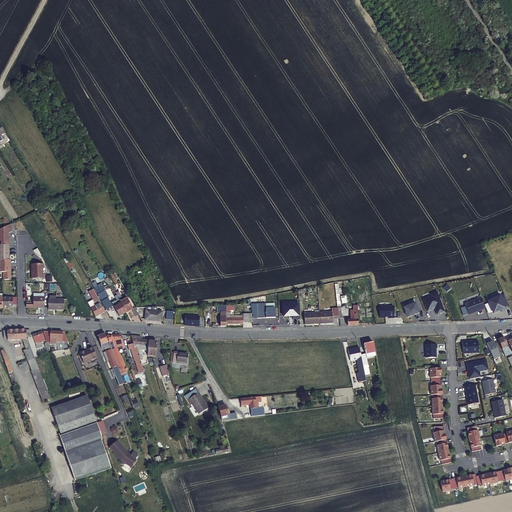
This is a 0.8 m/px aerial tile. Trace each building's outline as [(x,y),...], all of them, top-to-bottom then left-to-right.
[(0,244),(9,244),(8,232),(12,229),(11,223),(6,226),(5,226),(0,228),(0,244)] [(0,244),(0,259),(9,259),(9,254),(8,254),(8,252),(10,252),(9,244),(0,244)] [(4,280),(12,280),(11,274),(10,274),(10,268),(11,268),(11,259),(9,259),(0,259),(0,271),(4,272),(4,280)] [(33,273),(31,273),(31,279),(42,279),(42,278),(42,271),(42,264),(32,265),(33,273)] [(299,289),(299,297),(303,297),(304,293),(308,293),(308,287),(299,289)] [(95,305),(101,303),(93,289),(89,292),(93,300),(94,303),(95,305)] [(431,295),(431,296),(423,299),(427,311),(434,308),(437,314),(444,312),(437,292),(431,295)] [(500,310),(509,306),(503,294),(499,296),(497,293),(492,296),(493,298),(487,301),(492,312),(500,309),(500,310)] [(132,310),(133,309),(126,296),(122,298),(120,294),(117,295),(127,312),(132,310)] [(127,312),(117,295),(115,297),(117,301),(112,304),(119,316),(127,312)] [(12,306),(12,304),(17,304),(17,297),(2,297),(2,308),(8,308),(8,306),(12,306)] [(44,307),(44,297),(33,297),(33,303),(33,307),(44,307)] [(48,298),(48,308),(64,308),(63,298),(48,298)] [(468,315),(484,308),(480,298),(464,304),(468,315)] [(105,311),(101,303),(95,305),(91,308),(95,316),(105,311)] [(415,303),(403,307),(407,317),(411,316),(411,315),(414,314),(415,314),(419,313),(415,303)] [(394,305),(380,305),(380,316),(388,316),(388,317),(394,317),(394,305)] [(226,306),(217,306),(217,312),(220,313),(220,326),(226,326),(226,324),(226,316),(226,306)] [(357,311),(357,306),(355,306),(353,306),(353,319),(346,320),(347,326),(358,325),(358,323),(357,317),(357,311)] [(337,308),(336,307),(330,308),(330,311),(318,312),(319,322),(331,321),(331,318),(338,317),(337,308)] [(341,310),(347,310),(347,307),(337,308),(338,317),(342,317),(341,310)] [(162,312),(146,311),(145,320),(162,321),(162,312)] [(303,312),(304,323),(319,322),(318,312),(318,311),(303,312)] [(244,316),(244,322),(253,323),(253,314),(242,314),(242,316),(244,316)] [(184,325),(198,325),(198,315),(184,315),(184,325)] [(8,338),(8,340),(24,339),(26,339),(26,336),(26,330),(7,331),(8,338)] [(56,342),(67,342),(63,332),(43,331),(47,341),(48,343),(56,343),(56,342)] [(106,336),(104,333),(97,336),(101,348),(109,345),(106,336)] [(40,334),(31,336),(33,345),(43,342),(40,334)] [(117,367),(119,373),(124,371),(126,372),(127,370),(125,369),(119,353),(118,353),(116,348),(122,347),(123,349),(125,348),(122,340),(121,340),(120,340),(120,336),(111,336),(106,336),(109,345),(110,349),(117,366),(117,367)] [(134,356),(136,363),(141,361),(140,356),(137,347),(134,347),(134,345),(134,336),(131,336),(133,343),(128,345),(132,357),(134,356)] [(137,347),(140,347),(148,348),(149,341),(140,340),(141,337),(134,336),(134,345),(134,347),(137,347)] [(505,357),(511,354),(505,339),(504,337),(497,339),(505,357)] [(28,339),(26,339),(24,339),(24,341),(26,349),(24,350),(28,361),(35,358),(28,339)] [(155,357),(155,348),(156,342),(149,341),(148,348),(147,353),(147,356),(150,356),(155,357)] [(463,353),(479,353),(478,341),(462,341),(463,353)] [(500,356),(492,341),(486,343),(494,359),(500,356)] [(373,342),(363,344),(365,354),(366,354),(372,352),(373,354),(376,353),(373,342)] [(426,358),(436,357),(436,348),(437,348),(437,344),(425,345),(426,358)] [(89,361),(97,358),(92,347),(88,348),(88,350),(85,351),(85,350),(79,353),(83,363),(85,363),(86,363),(89,362),(89,361)] [(358,382),(366,381),(365,375),(362,364),(360,355),(359,348),(348,350),(350,361),(356,360),(359,373),(357,373),(358,382)] [(106,361),(109,360),(112,368),(117,366),(110,349),(103,352),(106,361)] [(4,352),(4,350),(1,351),(3,356),(8,372),(12,371),(5,352),(4,352)] [(188,354),(173,352),(173,362),(186,363),(188,354)] [(35,360),(35,358),(28,361),(39,391),(46,389),(35,360)] [(470,379),(480,377),(479,371),(488,369),(486,360),(466,364),(467,369),(468,369),(468,370),(469,371),(469,374),(470,379)] [(170,371),(168,365),(160,367),(162,374),(170,371)] [(113,369),(119,385),(120,385),(124,383),(119,373),(117,367),(113,369)] [(441,374),(441,368),(430,368),(430,378),(431,378),(431,382),(431,386),(431,395),(432,395),(433,399),(432,399),(432,407),(433,415),(433,418),(443,415),(443,406),(442,395),(442,389),(441,389),(441,381),(440,374),(441,374)] [(493,379),(482,381),(485,395),(496,393),(493,379)] [(475,384),(464,386),(468,404),(479,402),(475,384)] [(200,413),(209,408),(197,388),(186,395),(190,402),(192,401),(200,413)] [(39,391),(42,398),(49,396),(46,389),(39,391)] [(126,394),(121,397),(125,404),(130,402),(126,394)] [(95,421),(86,396),(50,409),(60,436),(58,436),(74,480),(80,478),(95,472),(111,467),(106,455),(100,438),(101,438),(95,422),(95,421)] [(262,407),(260,396),(240,399),(241,405),(246,405),(246,404),(250,403),(251,409),(256,408),(262,407)] [(502,399),(491,402),(493,408),(494,410),(493,410),(495,418),(506,416),(502,399)] [(237,418),(235,413),(228,415),(227,413),(229,413),(228,410),(226,410),(225,405),(217,407),(221,421),(237,418)] [(467,428),(469,440),(472,452),(481,450),(480,446),(481,446),(479,438),(478,430),(477,430),(476,426),(467,428)] [(443,431),(443,427),(434,427),(434,433),(433,433),(435,442),(437,442),(437,445),(438,453),(440,461),(441,461),(442,465),(451,463),(448,451),(446,440),(445,434),(444,435),(443,431)] [(503,434),(496,435),(499,446),(501,445),(508,443),(511,442),(511,430),(506,432),(506,434),(503,434)] [(131,467),(136,460),(136,458),(138,455),(133,451),(131,455),(127,452),(117,441),(109,447),(118,457),(119,459),(121,461),(122,462),(124,464),(125,463),(131,467)] [(510,480),(507,470),(476,477),(475,474),(440,482),(442,492),(450,490),(450,489),(454,489),(458,488),(458,489),(466,487),(473,485),(473,484),(477,484),(478,486),(482,485),(482,486),(490,484),(497,483),(497,482),(501,481),(505,480),(505,481),(510,480)]
